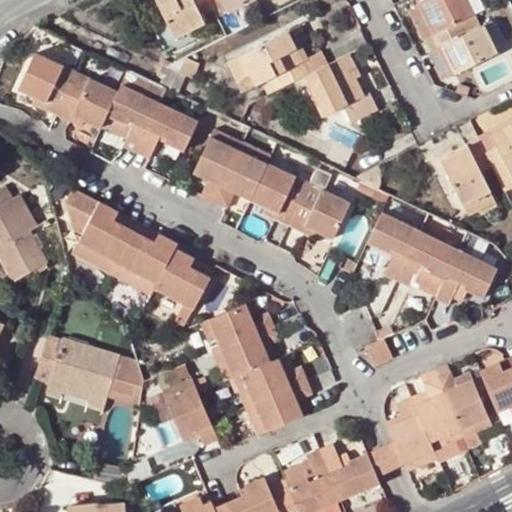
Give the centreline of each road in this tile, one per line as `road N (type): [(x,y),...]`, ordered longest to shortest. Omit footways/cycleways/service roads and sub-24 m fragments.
road 1 (residential): [(0,113),(319,298),(356,387)]
road 2 (residential): [(511,86),(450,112),(416,99),(366,0)]
road 3 (residential): [(211,465),(363,402)]
road 4 (residential): [(356,387),(508,328)]
